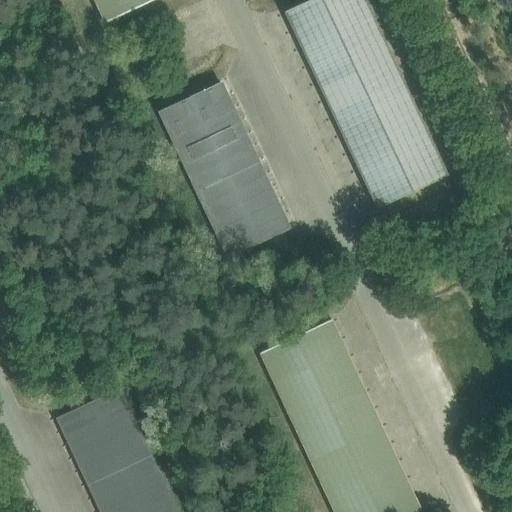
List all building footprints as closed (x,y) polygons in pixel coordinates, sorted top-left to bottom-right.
[(94,0),(105,22),(151,0),(94,0)] [(449,174),(366,0),(308,0),(284,11),(377,207),(449,174)] [(221,82),(160,110),(186,166),(229,256),(289,227),(221,82)] [(459,298),(427,313),(467,399),(499,383),(459,298)] [(422,511),(332,318),(260,352),(335,511),(422,511)] [(176,511),(118,388),(58,416),(102,511),(176,511)]
